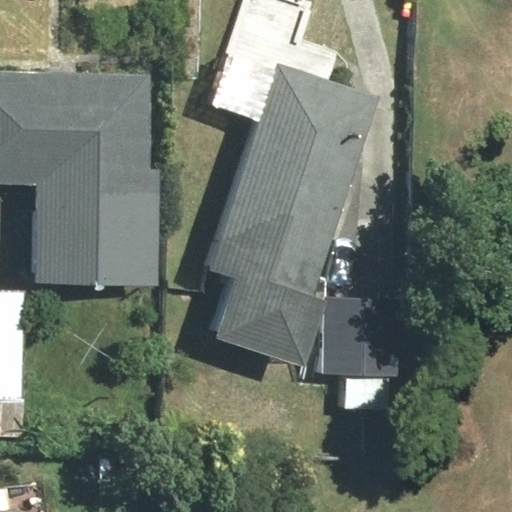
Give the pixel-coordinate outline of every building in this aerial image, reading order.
[(220,281),(203,335),(284,361),(368,99),(264,66),(198,274),(220,281)] [(0,179),(28,181),(23,282),(148,287),(153,169),(141,169),(145,75),(0,69),(0,179)] [(18,286),(0,285),(0,435),(13,436),(18,286)] [(315,375),(339,375),(339,406),(393,407),(393,376),(394,294),(315,293),(315,375)] [(158,395),(96,394),(95,446),(157,447),(158,395)] [(0,500),(0,511),(13,511),(12,499),(0,500)]
